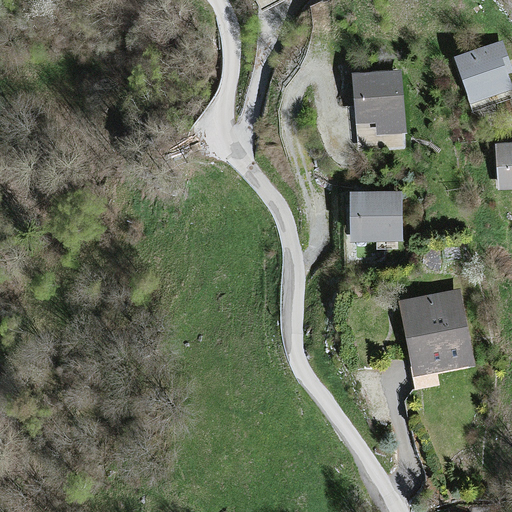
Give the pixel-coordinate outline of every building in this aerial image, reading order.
[(511,88),(497,43),(453,57),(469,106),(511,92),(511,88)] [(401,72),(353,74),(357,151),(406,148),(401,72)] [(511,145),(494,146),(496,194),(511,193),(511,145)] [(400,194),(348,194),(348,243),(401,242),(400,194)] [(460,291),(399,302),(412,376),(473,365),(460,291)]
